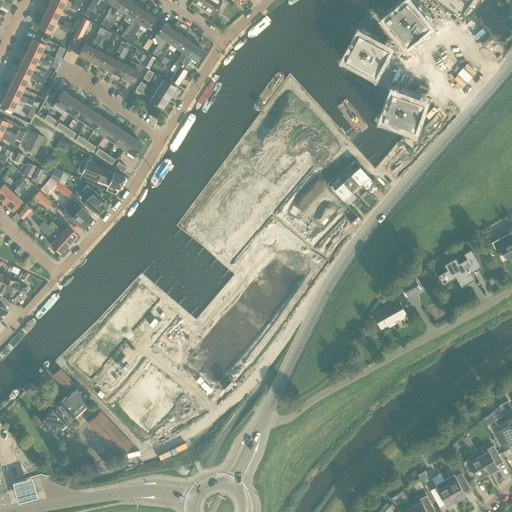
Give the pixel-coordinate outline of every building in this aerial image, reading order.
[(51,0),(49,5),(61,10),(64,4),(77,10),(79,6),(72,3),(66,0),(51,0)] [(98,0),(105,0),(107,1),(107,0),(91,0),(88,6),(84,13),(89,16),(92,9),(98,0)] [(100,23),(104,26),(121,0),(107,0),(107,1),(112,4),(106,12),(107,13),(104,18),(100,23)] [(121,10),(126,14),(127,14),(134,3),(129,0),(121,0),(104,26),(108,28),(112,23),(121,10)] [(221,0),(220,0),(192,0),(192,1),(212,15),(221,0)] [(410,0),(406,0),(385,18),(407,44),(431,25),(410,0)] [(440,0),(460,14),(464,10),(470,0),(440,0)] [(127,14),(126,14),(123,19),(130,23),(124,32),(125,32),(121,36),(125,38),(144,10),(134,3),(127,14)] [(55,21),(61,10),(49,5),(44,16),(55,21)] [(144,10),(125,38),(132,42),(135,38),(133,36),(141,24),(147,28),(154,17),(144,10)] [(50,32),(55,21),(44,16),(38,27),(50,32)] [(84,31),(89,20),(83,17),(78,28),(73,38),(79,41),(84,31)] [(71,24),(64,20),(60,29),(67,32),(71,24)] [(152,52),(156,55),(173,30),(163,23),(156,34),(154,37),(156,43),(158,44),(152,52)] [(79,55),(89,60),(105,29),(100,26),(97,32),(98,33),(95,39),(94,38),(91,46),(85,43),(79,55)] [(105,29),(89,60),(100,65),(106,54),(101,51),(107,38),(110,32),(105,29)] [(170,44),(176,48),(184,37),(173,30),(156,55),(161,58),(170,44)] [(349,51),(345,59),(355,64),(376,75),(390,48),(360,32),(349,51)] [(175,70),(193,43),(184,37),(176,48),(182,52),(171,68),(175,70)] [(33,38),(27,50),(57,64),(59,60),(54,58),(41,51),(45,44),(33,38)] [(117,59),(111,71),(122,76),(128,65),(122,62),(129,48),(128,48),(130,44),(126,41),(124,46),(120,44),(117,50),(121,52),(117,59)] [(204,50),(193,43),(175,70),(176,70),(172,75),(181,81),(185,75),(180,72),(185,64),(186,64),(191,57),(196,61),(204,50)] [(27,50),(22,60),(34,66),(37,60),(50,67),(55,69),(57,64),(27,50)] [(106,54),(100,65),(111,71),(117,59),(106,54)] [(149,68),(155,58),(148,54),(142,64),(149,68)] [(22,60),(17,71),(29,77),(35,80),(42,84),(47,86),(49,82),(44,79),(38,77),(38,76),(31,72),(34,66),(22,60)] [(165,65),(160,62),(157,68),(161,71),(165,65)] [(128,65),(122,76),(133,82),(139,70),(142,65),(137,63),(134,68),(128,65)] [(148,81),(153,73),(148,69),(143,78),(148,81)] [(17,71),(11,83),(23,89),(29,77),(17,71)] [(172,75),(169,80),(177,86),(180,81),(172,75)] [(157,89),(169,97),(175,87),(163,79),(157,89)] [(140,93),(146,85),(140,81),(135,90),(140,93)] [(11,83),(6,95),(35,109),(36,107),(32,105),(33,101),(27,98),(20,95),(23,89),(11,83)] [(50,85),(46,93),(52,97),(57,90),(50,85)] [(162,107),(169,97),(157,89),(150,99),(162,107)] [(388,104),(383,118),(410,128),(416,130),(426,101),(393,89),(388,104)] [(64,110),(73,97),(62,91),(54,103),(64,110)] [(35,109),(6,95),(1,104),(13,110),(16,103),(29,110),(30,109),(34,111),(35,109)] [(74,116),(82,104),(73,97),(64,110),(74,116)] [(84,123),(92,110),(82,104),(74,116),(84,123)] [(94,129),(102,117),(92,110),(84,123),(94,129)] [(52,125),(55,120),(47,114),(44,119),(52,125)] [(104,136),(112,124),(102,117),(94,129),(104,136)] [(0,132),(15,139),(20,141),(24,132),(19,129),(16,135),(4,129),(7,122),(0,118),(0,132)] [(64,133),(67,128),(59,122),(55,127),(64,133)] [(114,142),(122,130),(112,124),(104,136),(114,142)] [(67,128),(64,133),(72,138),(75,133),(67,128)] [(124,149),(132,137),(122,130),(114,142),(124,149)] [(36,153),(44,136),(32,131),(25,148),(23,152),(29,155),(31,151),(36,153)] [(0,137),(13,144),(15,139),(0,132),(0,137)] [(75,140),(83,145),(87,141),(78,135),(75,140)] [(142,143),(132,137),(124,149),(134,156),(142,143)] [(87,141),(83,145),(92,151),(95,146),(87,141)] [(95,153),(103,159),(106,153),(98,148),(95,153)] [(20,162),(24,154),(19,152),(15,160),(20,162)] [(106,153),(103,159),(111,164),(115,159),(106,153)] [(37,166),(31,163),(27,161),(22,172),(31,177),(37,166)] [(81,174),(108,184),(106,190),(115,194),(118,188),(119,188),(125,176),(87,161),(81,174)] [(126,167),(118,162),(115,166),(123,172),(126,167)] [(347,168),(351,172),(362,184),(370,177),(359,165),(354,169),(350,166),(347,168)] [(43,174),(45,170),(39,167),(34,176),(39,179),(38,182),(42,184),(47,175),(43,174)] [(55,167),(50,178),(58,182),(63,171),(55,167)] [(342,172),(339,175),(354,191),(362,184),(351,172),(346,176),(342,172)] [(354,191),(339,175),(331,182),(346,199),(354,191)] [(18,177),(14,183),(18,186),(23,181),(18,177)] [(66,178),(62,183),(71,191),(76,187),(66,178)] [(23,181),(18,186),(22,190),(27,185),(23,181)] [(105,200),(87,185),(84,181),(80,185),(84,188),(90,195),(85,201),(97,213),(103,206),(102,204),(105,200)] [(71,191),(62,183),(58,188),(67,196),(71,191)] [(0,198),(4,202),(13,192),(4,184),(0,188),(0,198)] [(42,193),(39,190),(34,195),(37,198),(46,207),(51,202),(42,193)] [(22,200),(13,192),(4,202),(13,210),(22,200)] [(73,200),(62,211),(71,218),(72,217),(84,227),(92,218),(75,201),(73,200)] [(23,219),(32,210),(27,206),(19,215),(23,219)] [(48,225),(43,220),(38,226),(54,240),(50,244),(60,253),(68,244),(48,225)] [(63,231),(52,221),(48,225),(68,244),(76,235),(67,226),(63,231)] [(511,240),(500,247),(506,259),(511,255),(511,240)] [(471,273),(481,267),(472,249),(465,253),(468,259),(459,264),(456,258),(446,264),(449,269),(440,274),(444,282),(456,276),(462,285),(474,278),(471,273)] [(264,256),(178,352),(208,378),(294,282),(264,256)] [(2,292),(8,295),(15,281),(5,276),(0,287),(0,295),(1,296),(2,292)] [(141,280),(131,292),(145,305),(156,294),(141,280)] [(407,296),(421,289),(416,280),(402,288),(407,296)] [(15,281),(8,295),(7,299),(15,303),(27,289),(27,286),(15,281)] [(131,292),(121,303),(136,316),(145,305),(131,292)] [(375,314),(382,328),(400,318),(401,319),(407,316),(399,301),(375,314)] [(121,303),(111,314),(126,327),(136,316),(121,303)] [(0,319),(8,310),(0,306),(0,319)] [(111,314),(101,325),(116,338),(126,327),(111,314)] [(101,325),(91,335),(106,349),(116,338),(101,325)] [(91,335),(82,346),(97,360),(106,349),(91,335)] [(82,346),(72,358),(86,371),(97,360),(82,346)] [(122,391),(111,404),(135,425),(146,412),(147,414),(161,399),(159,397),(170,385),(146,364),(135,376),(134,375),(120,390),(122,391)] [(74,383),(60,369),(54,375),(68,389),(74,383)] [(226,390),(232,383),(227,378),(221,385),(226,390)] [(87,397),(76,385),(60,399),(51,407),(51,408),(39,419),(53,434),(76,413),(74,410),(87,397)] [(101,410),(88,423),(119,455),(132,443),(101,410)] [(497,421),(493,415),(484,420),(489,429),(495,426),(493,423),(497,421)] [(511,450),(511,428),(509,424),(508,424),(495,432),(505,450),(510,447),(511,450)] [(472,443),(467,435),(463,438),(468,446),(472,443)] [(488,451),(479,456),(489,473),(498,467),(497,465),(503,461),(494,445),(487,449),(488,451)] [(450,460),(454,467),(460,463),(456,456),(450,460)] [(489,473),(479,456),(471,461),(469,458),(463,462),(472,479),(478,475),(480,478),(489,473)] [(454,474),(445,479),(457,500),(466,495),(465,492),(471,489),(461,472),(455,476),(454,474)] [(12,485),(17,504),(37,499),(31,479),(12,485)] [(457,500),(445,479),(436,484),(437,486),(430,490),(440,506),(446,503),(447,505),(457,500)] [(421,501),(412,506),(415,511),(434,511),(436,511),(426,495),(420,499),(421,501)]
